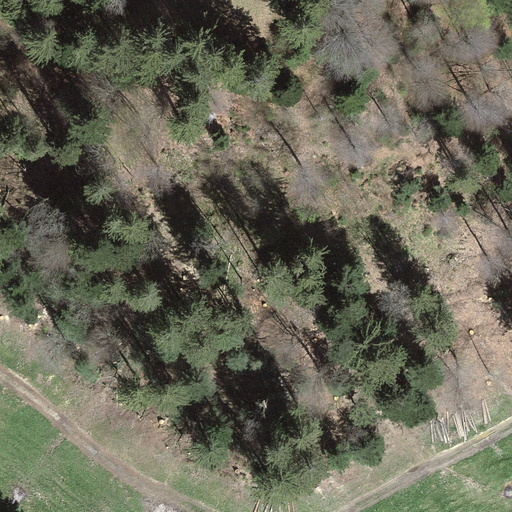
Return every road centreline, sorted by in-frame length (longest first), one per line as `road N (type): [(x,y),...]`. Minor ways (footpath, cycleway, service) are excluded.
road 1 (track): [(0,372),(90,443),(205,511)]
road 2 (track): [(345,511),(511,423)]
